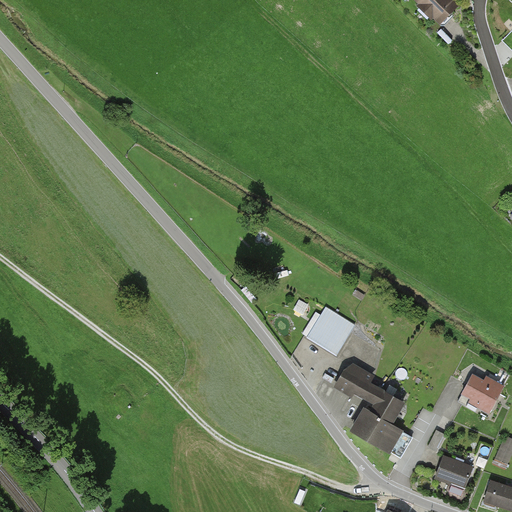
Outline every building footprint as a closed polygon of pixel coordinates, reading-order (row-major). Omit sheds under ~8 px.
[(467,7),(459,0),(416,0),(445,29),(467,7)] [(359,326),(330,308),(311,340),(340,358),(359,326)] [(399,424),(414,397),(395,386),(392,391),(369,377),(372,372),(355,362),(340,388),(357,398),(359,395),(380,407),(378,411),(369,406),(354,432),(395,456),(410,431),(399,424)] [(491,417),(508,389),(490,378),(488,381),(477,375),(465,394),(475,400),(471,406),(491,417)] [(430,447),(440,450),(445,433),(436,430),(430,447)] [(511,436),(505,434),(497,458),(511,462),(511,457),(511,436)] [(477,470),(445,458),(438,477),(470,489),(477,470)] [(511,488),(492,482),(486,501),(511,508),(511,488)]
